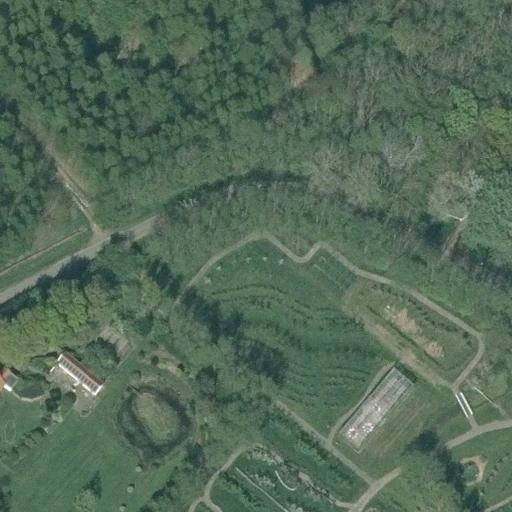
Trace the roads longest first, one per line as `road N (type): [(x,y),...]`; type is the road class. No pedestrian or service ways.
road 1 (unclassified): [(0,307),(130,236),(225,198),(313,203),(435,265)]
road 2 (unclassified): [(435,265),(511,165)]
